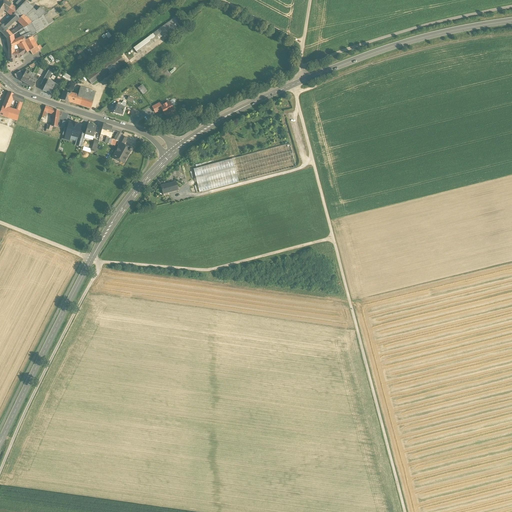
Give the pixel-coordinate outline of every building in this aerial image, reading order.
[(4,0),(1,0),(0,3),(0,13),(1,15),(4,9),(8,2),(4,0)] [(22,12),(32,23),(38,19),(47,13),(40,7),(36,11),(26,1),(20,7),(18,9),(16,12),(19,15),(22,12)] [(8,2),(4,9),(10,14),(13,10),(16,12),(18,9),(12,5),(8,2)] [(16,12),(13,16),(9,19),(13,22),(16,20),(17,21),(18,21),(21,24),(25,27),(26,26),(26,27),(32,23),(22,12),(19,15),(16,12)] [(44,29),(54,22),(52,19),(51,20),(47,13),(38,19),(44,29)] [(176,18),(133,44),(137,51),(180,24),(176,18)] [(9,19),(6,22),(2,26),(0,27),(0,31),(2,33),(7,39),(11,36),(12,35),(10,33),(6,29),(13,22),(9,19)] [(38,19),(32,23),(26,27),(28,29),(30,33),(32,37),(44,29),(38,19)] [(19,27),(10,33),(12,35),(19,31),(21,30),(19,27)] [(23,37),(12,42),(8,43),(9,48),(13,47),(14,46),(17,45),(18,44),(25,41),(24,41),(32,37),(30,33),(22,36),(23,37)] [(32,37),(24,41),(25,41),(30,51),(33,49),(36,47),(37,46),(32,37)] [(25,41),(18,44),(21,49),(24,55),(30,51),(25,41)] [(19,50),(14,51),(14,48),(14,46),(13,47),(9,48),(9,59),(11,59),(14,59),(14,58),(19,58),(24,55),(21,49),(19,50)] [(82,49),(78,51),(82,58),(86,55),(82,49)] [(125,63),(118,53),(86,77),(91,84),(109,71),(111,74),(125,63)] [(172,59),(157,71),(165,80),(179,68),(172,59)] [(49,69),(43,79),(47,81),(48,79),(49,79),(53,71),(49,69)] [(23,76),(20,81),(27,84),(31,76),(28,75),(29,72),(26,70),(23,76)] [(61,70),(59,75),(70,80),(72,75),(61,70)] [(20,71),(14,75),(16,78),(19,80),(22,75),(20,71)] [(34,78),(31,76),(27,84),(33,88),(39,77),(36,75),(34,78)] [(49,79),(48,79),(47,81),(42,91),(46,93),(47,91),(50,93),(55,84),(52,82),(52,81),(49,79)] [(147,91),(142,85),(138,88),(143,95),(147,91)] [(87,94),(79,92),(78,95),(93,100),(96,92),(89,90),(87,94)] [(16,95),(8,92),(4,102),(10,104),(12,98),(14,99),(16,95)] [(77,96),(64,92),(62,100),(72,103),(74,98),(76,99),(77,96)] [(93,100),(78,95),(77,96),(76,99),(74,98),(72,103),(90,109),(93,100)] [(10,104),(4,102),(0,111),(0,115),(9,118),(12,109),(8,108),(10,104)] [(123,102),(122,104),(118,103),(117,106),(116,106),(116,108),(115,113),(122,115),(126,103),(123,102)] [(174,110),(169,102),(161,106),(162,109),(165,115),(168,119),(173,116),(171,112),(174,110)] [(159,103),(152,106),(155,113),(162,109),(161,106),(159,103)] [(17,111),(12,109),(9,118),(17,121),(20,112),(19,112),(17,111)] [(73,123),(69,122),(64,139),(70,140),(71,136),(77,138),(79,131),(81,126),(77,125),(77,124),(73,123)] [(112,127),(103,124),(100,135),(106,136),(106,138),(108,139),(108,138),(110,132),(112,133),(113,131),(111,130),(112,127)] [(96,127),(88,125),(85,132),(85,134),(93,137),(96,127)] [(79,131),(77,138),(75,145),(81,147),(84,138),(85,134),(85,132),(79,131)] [(118,132),(113,140),(115,140),(116,141),(118,141),(122,134),(118,132)] [(127,139),(121,136),(117,144),(119,146),(121,143),(123,145),(127,139)] [(123,145),(121,143),(119,146),(113,158),(114,158),(115,158),(115,157),(123,162),(123,163),(130,152),(131,151),(132,150),(132,148),(130,147),(128,148),(123,145)] [(292,144),(194,170),(200,194),(298,168),(292,144)] [(175,182),(161,186),(163,193),(177,190),(175,182)]
